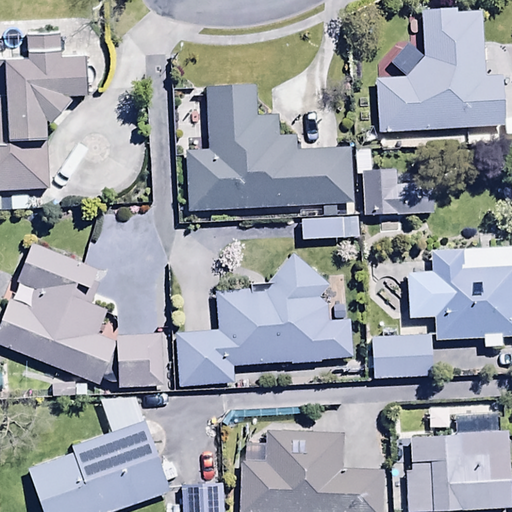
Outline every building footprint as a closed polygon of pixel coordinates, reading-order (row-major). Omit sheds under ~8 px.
[(420,61),(401,82),(375,83),(377,136),(502,131),(500,82),(481,82),(478,10),(418,13),(420,61)] [(0,194),(46,193),(43,122),(64,96),(80,95),(79,57),(54,58),(53,34),(20,35),(22,60),(0,60),(0,194)] [(183,154),(185,215),(353,210),(352,151),(295,153),(295,138),(276,138),(275,120),(254,120),(253,87),(203,88),(205,153),(183,154)] [(394,173),(358,174),(359,220),(395,219),(394,173)] [(355,220),(297,222),(297,242),(355,240),(355,220)] [(92,274),(30,248),(0,317),(0,350),(95,390),(113,347),(87,336),(98,312),(84,306),(93,286),(88,284),(92,274)] [(427,277),(403,278),(405,322),(432,321),(432,343),(479,342),(480,350),(498,349),(498,340),(511,339),(511,251),(426,254),(427,277)] [(324,326),(322,286),(290,257),(287,258),(266,292),(212,295),(214,333),(172,336),(176,390),(232,386),(231,370),(348,363),(346,324),(324,326)] [(158,338),(114,339),(115,391),(158,391),(158,338)] [(426,339),(368,341),(370,383),(428,381),(426,339)] [(26,471),(38,511),(111,511),(163,496),(141,426),(68,449),(70,457),(26,471)] [(236,464),(234,511),(379,511),(381,475),(339,474),(340,437),(264,435),(263,465),(236,464)] [(401,476),(402,511),(503,511),(504,511),(502,437),(409,440),(410,475),(401,476)] [(218,511),(218,489),(178,489),(178,511),(218,511)]
